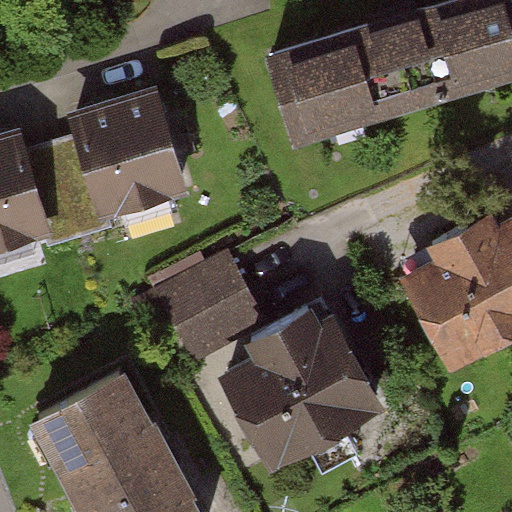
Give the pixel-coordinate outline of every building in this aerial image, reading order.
[(511,0),(384,0),(265,37),(293,126),(511,58),(511,0)] [(15,140),(0,143),(0,230),(37,222),(42,243),(100,230),(95,209),(168,192),(147,101),(68,120),(77,155),(21,168),(15,140)] [(431,244),(401,260),(450,351),(511,318),(511,202),(497,210),(488,195),(423,229),(431,244)] [(224,258),(161,288),(193,356),(256,326),(224,258)] [(295,319),(232,348),(243,372),(214,385),(251,465),(367,412),(331,333),(306,344),(295,319)] [(178,511),(117,378),(21,422),(61,511),(178,511)]
